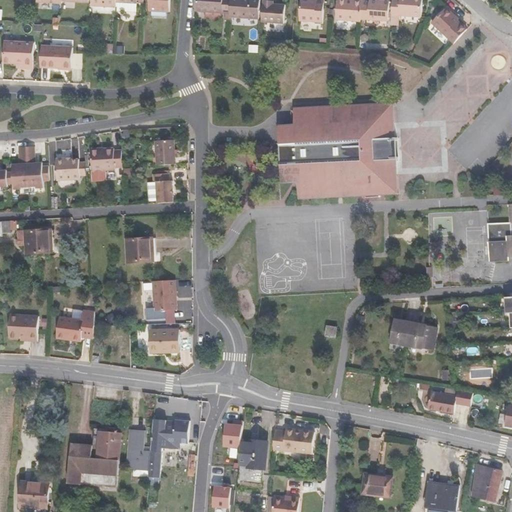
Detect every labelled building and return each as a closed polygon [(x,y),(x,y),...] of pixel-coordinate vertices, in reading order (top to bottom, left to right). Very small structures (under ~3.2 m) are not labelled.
[(116,0),(117,2),(118,3),(118,11),(137,12),(137,0),(116,0)] [(150,0),(150,11),(170,12),(170,0),(150,0)] [(223,13),(230,13),(231,0),(197,0),(197,11),(223,13)] [(231,0),(230,13),(230,17),(259,19),(260,0),(231,0)] [(302,0),(301,21),(324,22),(325,0),(302,0)] [(363,1),(352,0),(338,0),(337,20),(362,22),(362,19),(363,1)] [(370,0),(370,2),(363,1),(362,19),(389,21),(391,1),(371,0),(370,0)] [(393,0),(392,25),(400,26),(401,16),(422,17),(423,0),(393,0)] [(264,1),(262,22),(285,23),(286,5),(274,5),(274,1),(264,1)] [(451,44),(464,29),(455,21),(451,17),(452,16),(443,8),(429,23),(451,44)] [(34,69),(35,43),(5,42),(4,63),(19,63),(19,68),(34,69)] [(412,56),(414,51),(400,45),(398,51),(412,56)] [(73,48),(42,46),(41,67),(72,69),(73,48)] [(397,173),(397,170),(393,104),(295,110),(296,126),(280,127),(283,183),(295,182),(298,182),(299,198),(340,196),(398,193),(397,173)] [(176,165),(175,140),(156,141),(158,166),(176,165)] [(19,147),(20,164),(21,172),(14,172),(14,184),(15,190),(22,189),(22,188),(37,187),(37,188),(45,188),(44,181),(43,166),(36,167),(36,163),(35,146),(27,147),(19,147)] [(115,148),(92,150),(93,171),(116,170),(116,167),(124,167),(123,150),(115,151),(115,148)] [(0,151),(0,190),(2,191),(2,188),(8,188),(8,184),(8,173),(8,171),(1,171),(0,151)] [(80,163),(80,159),(72,160),(67,160),(67,159),(57,159),(58,180),(81,179),(81,175),(80,163)] [(150,204),(159,203),(174,202),(173,181),(170,181),(170,174),(154,175),(155,182),(149,182),(150,204)] [(511,204),(511,205),(511,223),(488,224),(490,261),(509,260),(509,256),(511,255),(511,204)] [(0,234),(18,233),(17,221),(0,221),(0,234)] [(28,254),(54,252),(53,230),(18,232),(19,244),(27,244),(28,254)] [(129,262),(155,261),(154,238),(128,240),(129,262)] [(178,311),(176,280),(153,281),(155,312),(178,311)] [(67,338),(83,340),(83,337),(95,339),(96,326),(95,312),(84,311),(83,321),(60,318),(57,339),(67,340),(67,338)] [(11,316),(10,339),(30,340),(30,342),(38,342),(39,318),(11,316)] [(393,343),(423,349),(425,340),(427,325),(397,319),(393,343)] [(425,340),(435,342),(438,327),(427,325),(425,340)] [(338,328),(327,326),(326,336),(337,338),(338,328)] [(151,331),(151,351),(170,351),(170,353),(181,353),(181,330),(151,331)] [(425,340),(423,349),(434,350),(435,342),(425,340)] [(458,396),(432,391),(429,408),(455,413),(457,403),(472,406),(474,392),(459,389),(458,396)] [(167,420),(154,419),(152,447),(150,470),(150,477),(161,477),(163,448),(177,449),(177,442),(182,443),(189,443),(191,421),(176,419),(176,422),(167,421),(167,420)] [(225,446),(242,448),(242,442),(244,422),(235,421),(234,425),(227,424),(225,446)] [(150,470),(152,447),(145,446),(146,431),(131,429),(128,468),(135,469),(150,470)] [(276,430),(274,449),(313,454),(316,432),(287,429),(287,432),(276,430)] [(100,446),(93,446),(72,444),(69,484),(118,487),(122,432),(101,431),(100,446)] [(240,464),(238,486),(263,488),(265,469),(266,469),(269,441),(251,439),(251,443),(242,442),(242,448),(240,464)] [(503,471),(478,465),(470,495),(496,501),(503,471)] [(394,477),(382,476),(381,478),(366,476),(364,493),(392,496),(394,477)] [(51,484),(23,482),(21,506),(49,508),(51,484)] [(448,510),(457,511),(461,486),(429,482),(426,503),(425,506),(448,510)] [(214,506),(230,508),(232,488),(216,486),(214,506)] [(292,499),(288,498),(276,497),(273,511),(299,511),(301,498),(292,497),(292,499)]
